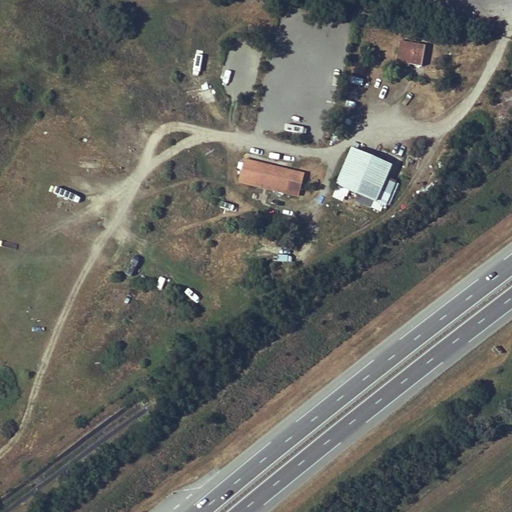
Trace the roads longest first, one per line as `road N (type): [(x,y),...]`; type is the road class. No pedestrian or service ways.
road 1 (motorway): [(511,266),(200,511)]
road 2 (motorway): [(241,511),(511,299)]
